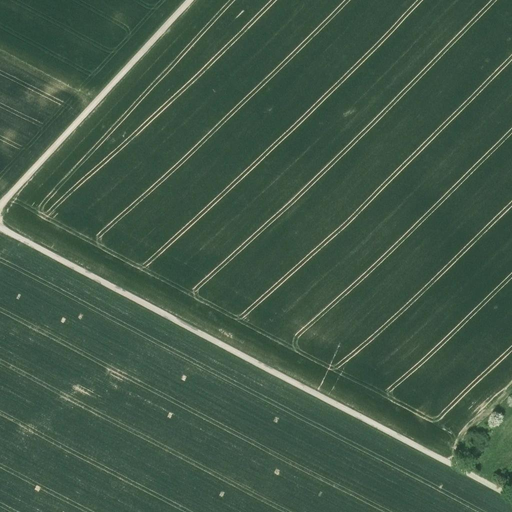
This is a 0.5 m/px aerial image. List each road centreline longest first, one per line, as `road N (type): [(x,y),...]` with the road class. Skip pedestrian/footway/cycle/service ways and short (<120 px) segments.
road 1 (track): [(511,495),(0,226)]
road 2 (track): [(189,0),(0,206)]
